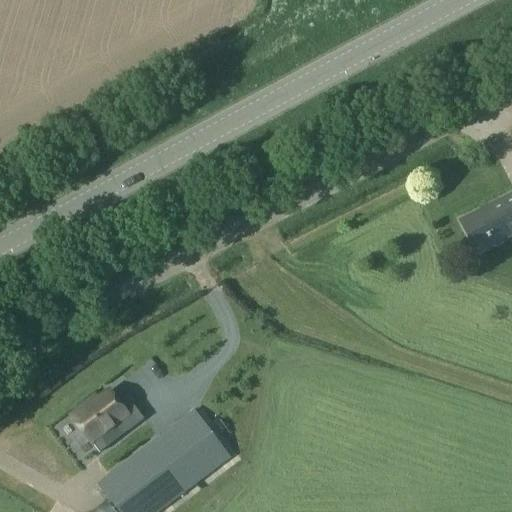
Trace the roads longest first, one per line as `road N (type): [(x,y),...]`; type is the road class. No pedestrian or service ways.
road 1 (unclassified): [(0,362),(69,315),(511,94)]
road 2 (tertiary): [(0,246),(461,0)]
